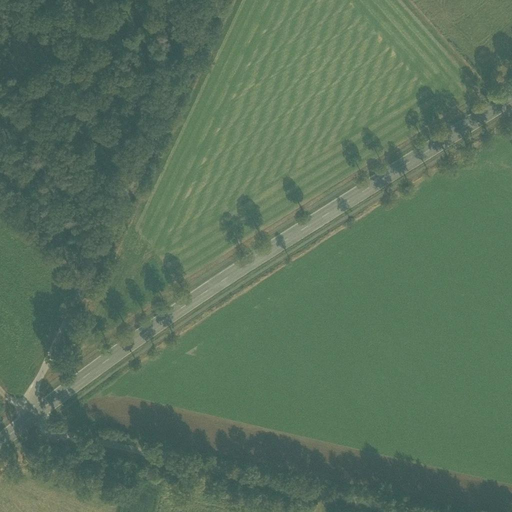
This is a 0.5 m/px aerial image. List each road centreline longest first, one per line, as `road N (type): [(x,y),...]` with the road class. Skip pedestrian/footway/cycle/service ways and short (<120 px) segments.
road 1 (secondary): [(511,97),(190,301),(35,413)]
road 2 (track): [(214,0),(26,403)]
road 3 (unclassified): [(35,413),(60,432),(410,511)]
road 4 (track): [(399,0),(511,121)]
